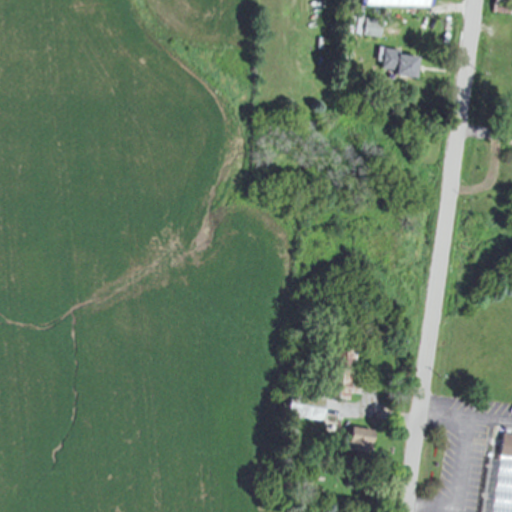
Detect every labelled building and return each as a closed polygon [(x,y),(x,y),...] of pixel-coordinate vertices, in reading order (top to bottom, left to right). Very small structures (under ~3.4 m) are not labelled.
[(360,0),(360,7),(428,9),(428,0),(360,0)] [(377,39),(379,22),(356,19),(355,25),(360,25),(359,37),(377,39)] [(409,76),(411,57),(394,55),(394,50),(376,48),(373,72),(409,76)] [(326,399),(343,401),(348,349),(325,347),(321,386),(328,387),(326,399)] [(318,421),(321,398),(283,393),(280,416),(318,421)] [(366,430),(342,428),(340,451),(364,453),(366,430)] [(511,459),(511,436),(498,435),(495,460),(505,461),(505,459),(511,459)]
